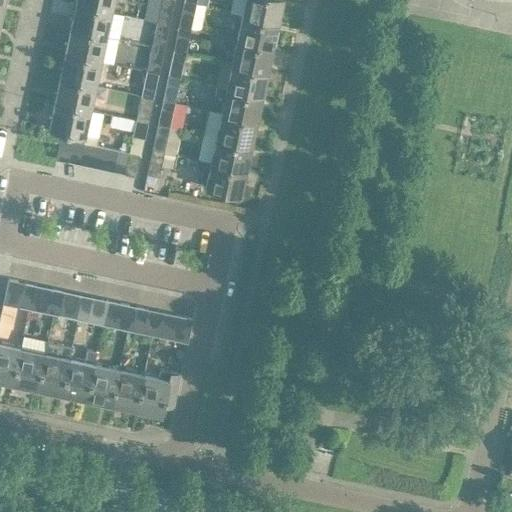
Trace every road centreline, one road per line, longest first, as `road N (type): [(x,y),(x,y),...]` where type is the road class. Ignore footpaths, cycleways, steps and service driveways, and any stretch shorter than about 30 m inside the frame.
road 1 (residential): [(398,511),(0,426)]
road 2 (residential): [(511,326),(472,511)]
road 3 (secondary): [(189,511),(155,495),(84,479),(35,482)]
